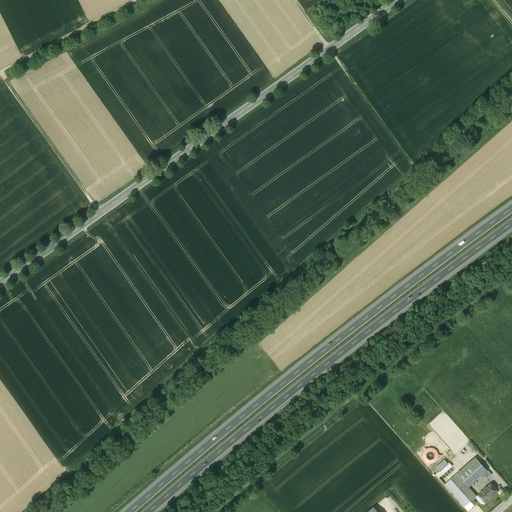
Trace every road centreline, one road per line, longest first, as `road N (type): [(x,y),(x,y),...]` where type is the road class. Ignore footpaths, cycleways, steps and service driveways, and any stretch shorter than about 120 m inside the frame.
road 1 (track): [(292,0),(413,166),(24,511)]
road 2 (secondary): [(397,0),(0,284)]
road 3 (motorway): [(511,210),(380,304),(130,511)]
road 4 (motorway): [(150,511),(395,310),(511,226)]
road 5 (track): [(217,511),(369,382),(511,277)]
road 6 (track): [(0,72),(99,213)]
road 7 (track): [(0,72),(135,0)]
